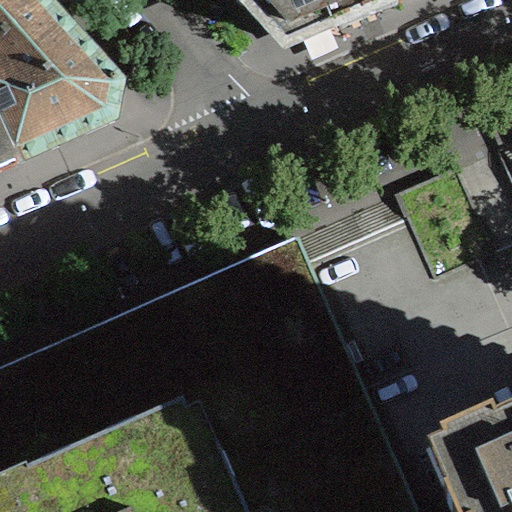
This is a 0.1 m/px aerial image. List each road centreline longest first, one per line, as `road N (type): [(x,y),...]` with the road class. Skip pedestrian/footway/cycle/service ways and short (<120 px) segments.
road 1 (residential): [(0,259),(291,138)]
road 2 (residential): [(291,138),(511,37)]
road 3 (residential): [(167,0),(291,138)]
